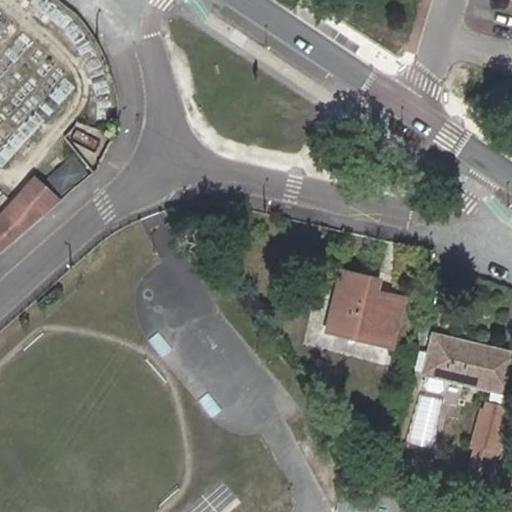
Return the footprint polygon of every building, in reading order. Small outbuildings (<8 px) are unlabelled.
[(84,170),(72,156),(46,178),(58,192),(84,170)] [(0,251),(59,201),(35,179),(0,218),(0,251)] [(377,280),(341,272),(327,330),(391,346),(402,300),(374,293),(377,280)] [(511,367),(511,354),(433,336),(425,373),(444,378),(491,390),(487,406),(485,405),(484,411),(479,410),(471,447),(475,448),(494,453),(505,411),(501,409),(505,393),(506,393),(511,367)] [(444,378),(425,373),(422,384),(425,389),(437,392),(442,389),(444,378)] [(494,453),(475,448),(470,470),(491,475),(497,453),(494,453)]
